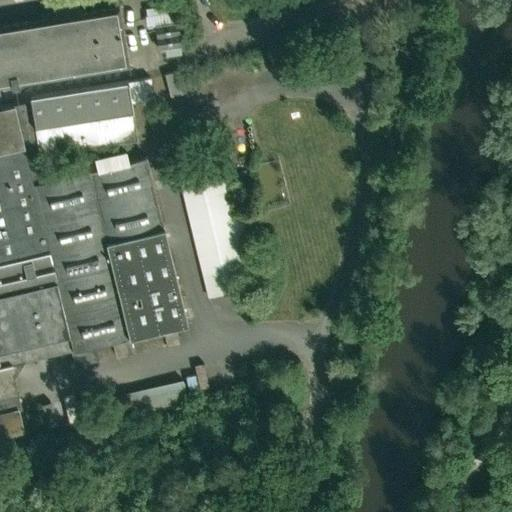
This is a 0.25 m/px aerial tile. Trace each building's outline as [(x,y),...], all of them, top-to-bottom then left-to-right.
[(79,12),(77,1),(53,5),(55,15),(0,24),(0,84),(126,64),(117,5),(79,12)] [(176,22),(174,11),(146,15),(144,17),(147,27),(154,26),(158,50),(180,46),(177,21),(176,22)] [(27,100),(0,105),(0,432),(22,427),(17,407),(19,406),(9,363),(68,349),(71,364),(95,358),(92,343),(109,339),(112,355),(175,340),(172,325),(183,323),(144,156),(126,161),(123,149),(87,158),(90,170),(61,177),(52,169),(36,153),(133,138),(127,101),(155,96),(151,77),(124,81),(27,97),(27,100)] [(260,285),(232,170),(221,173),(221,172),(179,183),(207,298),(260,285)] [(109,417),(186,400),(182,379),(104,396),(109,417)]
